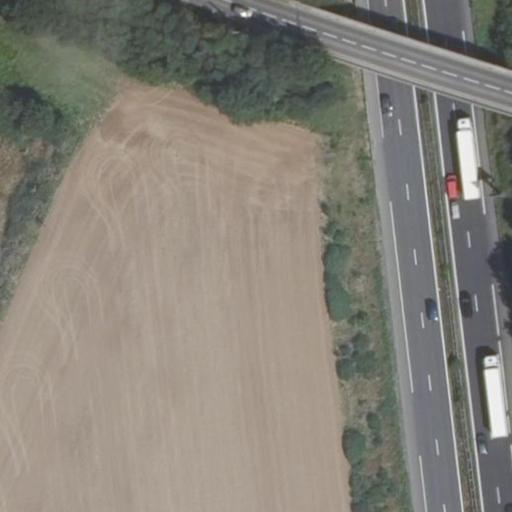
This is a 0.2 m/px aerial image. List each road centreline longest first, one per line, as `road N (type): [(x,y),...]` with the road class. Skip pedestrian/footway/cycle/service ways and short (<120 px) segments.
road 1 (trunk): [(499,511),(439,0)]
road 2 (trunk): [(384,0),(443,511)]
road 3 (tertiary): [(232,0),(511,90)]
